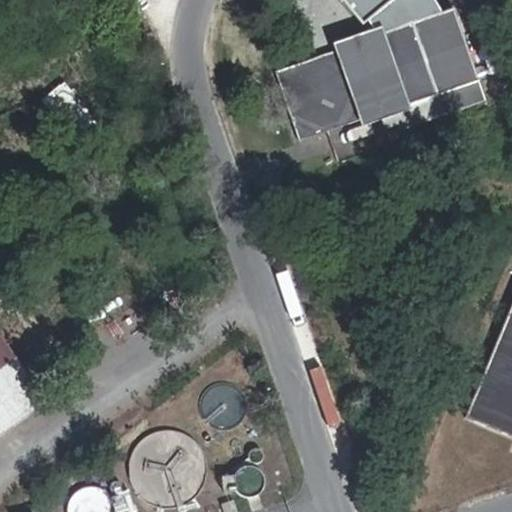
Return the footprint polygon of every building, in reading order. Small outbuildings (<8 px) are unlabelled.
[(297,70),(296,64),(278,70),(280,77),(266,101),(275,126),(281,124),(293,129),(301,137),(326,127),(324,120),(333,108),(341,104),(339,97),(351,92),(354,99),(362,121),(415,103),(390,29),(337,46),(344,67),(346,73),(333,79),(330,74),(328,70),(303,84),(301,79),(298,81),(294,72),(297,70)] [(303,84),(328,70),(321,56),(296,64),(297,70),(294,72),(298,81),(301,79),(303,84)] [(346,73),(344,67),(330,74),(333,79),(346,73)] [(341,104),(354,99),(351,92),(339,97),(341,104)] [(511,309),(469,416),(511,433),(511,309)] [(0,342),(0,431),(41,404),(0,342)] [(214,405),(203,405),(191,411),(186,421),(186,433),(193,443),(204,448),(217,446),(226,438),(229,424),(224,414),(214,405)] [(167,454),(151,450),(140,452),(128,458),(116,472),(112,491),(118,511),(119,511),(181,511),(187,507),(190,492),(188,478),(180,463),(167,454)] [(242,511),(245,511),(249,501),(244,488),(232,482),(223,485),(217,493),(216,505),(221,511),(242,511)]
